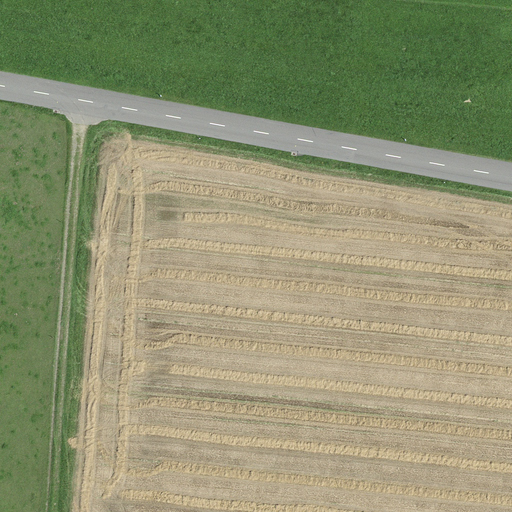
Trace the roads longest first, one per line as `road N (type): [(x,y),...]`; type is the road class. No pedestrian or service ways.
road 1 (tertiary): [(511,174),(0,84)]
road 2 (track): [(52,511),(86,98)]
